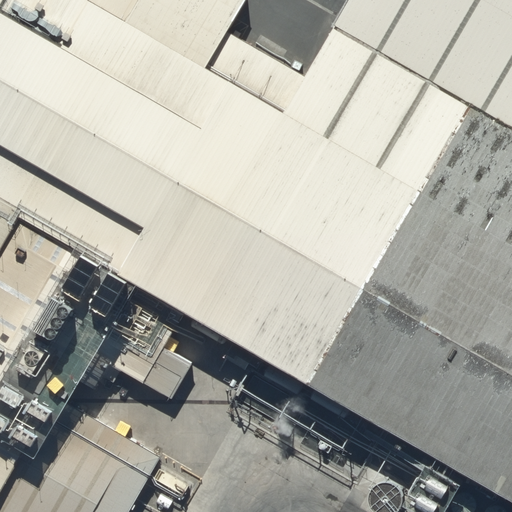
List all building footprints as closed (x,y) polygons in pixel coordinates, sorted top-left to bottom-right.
[(0,0),(0,177),(14,185),(129,252),(511,474),(511,113),(325,4),(318,0),(317,0),(289,49),(224,12),(230,0),(0,0)] [(511,0),(327,0),(325,4),(511,113),(511,0)] [(0,177),(0,208),(14,185),(0,177)] [(14,185),(0,208),(0,471),(54,378),(129,252),(14,185)] [(124,511),(165,442),(54,378),(0,471),(0,508),(6,511),(124,511)]
